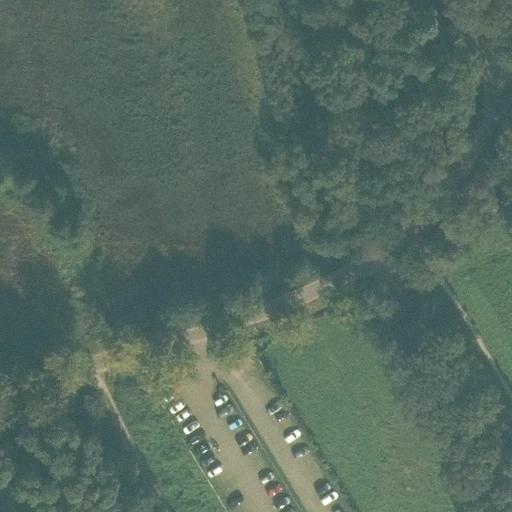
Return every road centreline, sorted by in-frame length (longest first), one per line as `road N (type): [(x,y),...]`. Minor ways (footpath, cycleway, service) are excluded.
road 1 (unclassified): [(0,391),(272,307),(374,257),(467,157),(511,79)]
road 2 (track): [(511,477),(374,257)]
road 3 (track): [(89,365),(162,511)]
